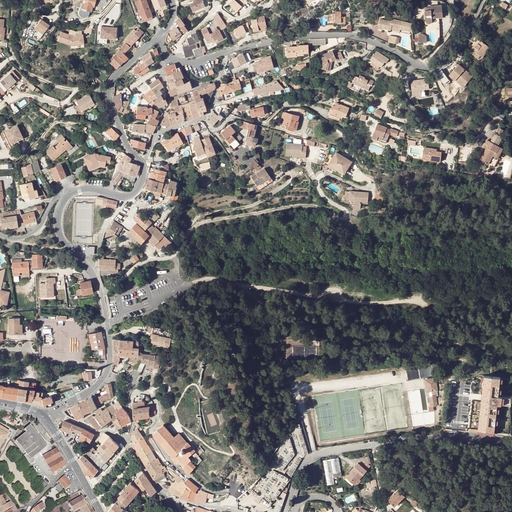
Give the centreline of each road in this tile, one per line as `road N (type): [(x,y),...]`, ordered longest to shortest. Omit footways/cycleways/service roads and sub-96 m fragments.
road 1 (track): [(511,295),(365,305),(237,284)]
road 2 (residential): [(174,254),(185,234),(212,220),(306,205),(342,219),(345,211),(325,199),(314,177),(346,182)]
road 3 (residential): [(511,448),(448,434),(316,455),(305,461),(282,511)]
road 4 (residential): [(213,507),(232,492),(209,490),(170,462),(151,434),(158,410),(149,392),(132,394),(123,440)]
road 5 (unclassified): [(416,64),(343,34),(228,50)]
road 6 (residential): [(416,64),(401,84),(421,115),(449,137),(479,138)]
